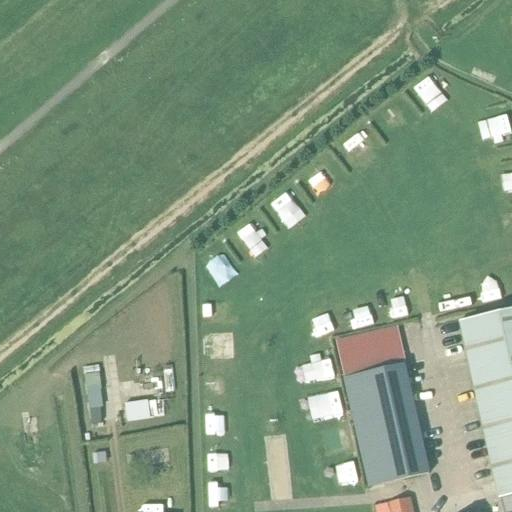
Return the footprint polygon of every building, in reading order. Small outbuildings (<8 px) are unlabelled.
[(415,94),(426,109),(444,95),(433,81),(415,94)] [(355,160),(373,153),(367,137),(349,144),(355,160)] [(325,166),(307,181),(319,195),(337,181),(325,166)] [(254,249),(265,243),(256,229),(246,235),(254,249)] [(511,511),(511,310),(459,322),(501,511),(511,511)] [(309,355),(311,373),(336,370),(333,352),(309,355)] [(402,366),(345,379),(369,486),(426,474),(402,366)] [(92,367),(90,421),(106,422),(108,368),(92,367)] [(341,392),(316,395),(318,412),(343,409),(341,392)] [(342,468),(344,485),(361,483),(359,466),(342,468)] [(410,511),(408,500),(376,507),(377,511),(410,511)]
